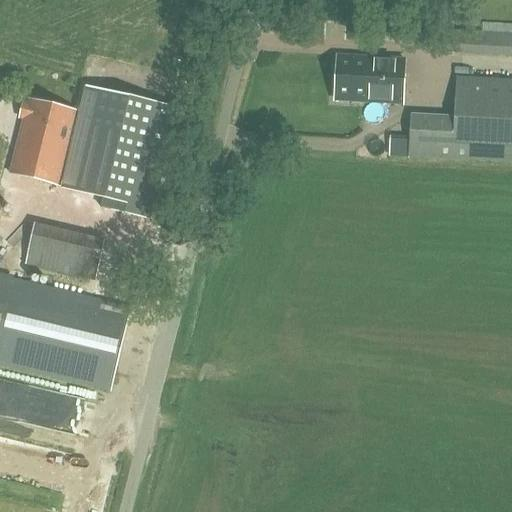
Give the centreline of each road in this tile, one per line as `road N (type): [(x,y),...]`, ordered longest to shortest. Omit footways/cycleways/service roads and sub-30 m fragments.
road 1 (unclassified): [(124,511),(251,0)]
road 2 (unknown): [(245,24),(419,48),(429,54),(431,73),(409,103),(369,128),(221,128)]
